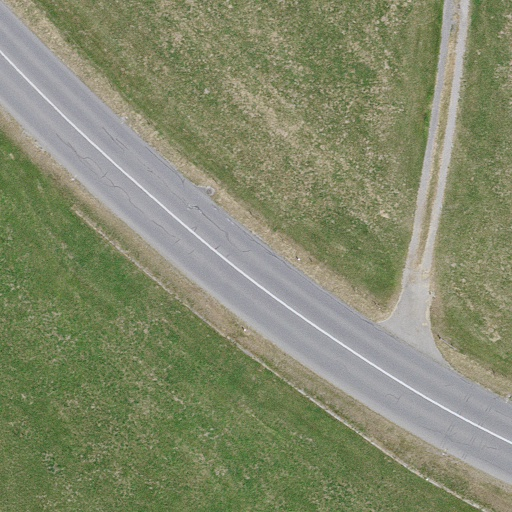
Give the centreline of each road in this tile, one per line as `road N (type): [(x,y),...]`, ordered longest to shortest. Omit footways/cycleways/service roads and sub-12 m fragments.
road 1 (primary): [(511,440),(397,377),(285,301),(173,211),(0,47)]
road 2 (track): [(456,0),(397,377)]
